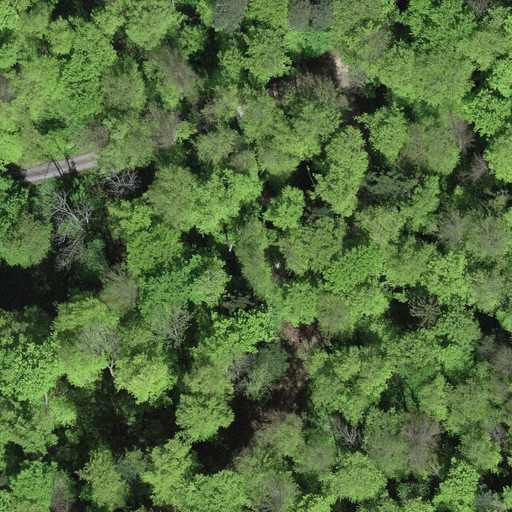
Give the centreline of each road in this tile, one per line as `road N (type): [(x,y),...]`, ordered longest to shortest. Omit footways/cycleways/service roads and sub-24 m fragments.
road 1 (track): [(511,28),(484,24),(411,37),(107,154),(0,174)]
road 2 (track): [(344,67),(360,228),(320,334)]
road 3 (track): [(151,511),(214,486),(279,409),(320,334)]
